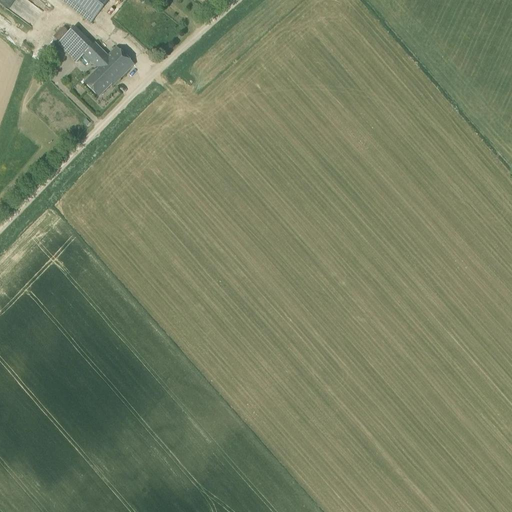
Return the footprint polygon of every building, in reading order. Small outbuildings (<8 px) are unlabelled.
[(60,0),(91,24),(110,0),(60,0)] [(76,63),(84,55),(93,46),(74,27),(58,44),(76,63)] [(68,33),(63,28),(53,37),(59,42),(68,33)] [(93,46),(84,55),(99,69),(94,74),(99,80),(105,75),(103,73),(105,71),(103,69),(105,67),(101,63),(108,57),(95,44),(93,46)] [(99,80),(94,74),(84,83),(99,98),(112,84),(113,86),(134,65),(116,48),(108,57),(101,63),(105,67),(103,69),(105,71),(103,73),(105,75),(99,80)]
